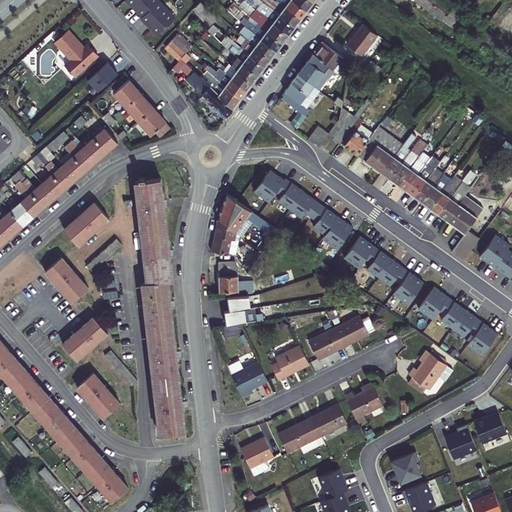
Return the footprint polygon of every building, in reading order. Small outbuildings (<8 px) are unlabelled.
[(136,10),(142,16),(156,2),(154,0),(124,0),(123,1),(130,9),(132,7),(135,11),(136,10)] [(284,6),(277,0),(271,8),(295,27),(301,19),(284,6)] [(307,11),(292,0),(277,0),(284,6),(301,19),(307,11)] [(313,3),(309,0),(292,0),(307,11),(313,3)] [(444,1),(443,0),(424,0),(422,4),(428,9),(434,2),(440,7),(444,1)] [(174,18),(158,1),(141,18),(147,24),(148,23),(151,26),(150,27),(158,35),(174,18)] [(263,2),(263,1),(256,9),(289,35),(295,27),(271,8),(263,2)] [(440,7),(434,2),(428,9),(450,26),(452,24),(460,13),(444,1),(440,7)] [(196,7),(200,11),(211,25),(213,23),(216,20),(201,2),(196,7)] [(511,12),(502,4),(488,21),(499,30),(511,14),(511,12)] [(256,9),(250,16),(258,23),(283,43),(289,35),(256,9)] [(478,26),(460,13),(452,24),(468,37),(472,33),(478,26)] [(283,43),(258,23),(256,26),(244,17),(240,21),(245,25),(277,51),(283,43)] [(419,20),(417,24),(435,38),(437,34),(419,20)] [(377,35),(362,23),(346,44),(361,56),(377,35)] [(271,59),(277,51),(245,25),(243,28),(250,34),(247,39),(271,59)] [(472,33),(479,38),(484,31),(478,26),(472,33)] [(84,47),(68,29),(54,42),(70,60),(66,64),(76,75),(98,56),(88,44),(84,47)] [(493,52),(500,43),(484,31),(479,38),(477,40),(493,52)] [(178,34),(166,47),(179,60),(181,59),(187,52),(192,46),(178,34)] [(265,67),(271,59),(247,39),(241,47),(265,67)] [(315,50),(312,53),(333,70),(336,72),(338,74),(347,62),(322,41),(315,50)] [(243,62),(259,75),(265,67),(241,47),(239,50),(232,45),(229,49),(243,62)] [(312,53),(297,74),(309,82),(311,81),(320,87),(329,75),(333,70),(312,53)] [(234,108),(219,94),(181,59),(179,60),(173,67),(179,73),(182,70),(189,76),(186,79),(227,117),(234,108)] [(370,60),(361,72),(371,80),(380,68),(370,60)] [(117,73),(107,61),(87,79),(98,91),(117,73)] [(237,70),(253,83),(259,75),(243,62),(237,70)] [(224,71),(247,91),(253,83),(237,70),(230,63),(223,71),(224,71)] [(204,73),(211,79),(214,75),(208,69),(204,73)] [(240,99),(247,91),(224,71),(217,78),(217,79),(225,86),(240,99)] [(297,74),(294,79),(284,91),(306,107),(320,87),(311,81),(309,82),(297,74)] [(154,108),(129,80),(113,93),(138,121),(154,108)] [(225,86),(219,94),(234,108),(240,99),(225,86)] [(449,99),(452,94),(444,88),(441,93),(449,99)] [(333,101),(341,106),(342,100),(337,96),(337,97),(327,91),(324,95),(333,101)] [(353,116),(357,119),(368,105),(371,101),(367,98),(353,116)] [(466,108),(459,102),(456,107),(462,112),(466,108)] [(340,142),(357,155),(373,133),(361,124),(373,108),(368,105),(357,119),(354,123),(340,142)] [(333,138),(339,143),(340,142),(354,123),(357,119),(353,116),(341,106),(339,118),(328,133),(333,137),(333,138)] [(166,122),(154,108),(138,121),(150,136),(166,122)] [(473,113),(468,108),(464,114),(469,118),(473,113)] [(291,123),(297,127),(305,116),(299,111),(291,123)] [(102,117),(108,125),(114,120),(108,112),(102,117)] [(79,128),(86,122),(81,116),(74,122),(79,128)] [(391,122),(385,117),(380,124),(385,128),(391,122)] [(373,126),(371,129),(374,131),(378,127),(380,124),(375,120),(372,125),(373,126)] [(490,127),(482,121),(478,126),(486,132),(490,127)] [(317,125),(308,139),(318,147),(328,133),(317,125)] [(0,243),(116,141),(104,127),(79,150),(70,140),(64,146),(72,156),(61,165),(45,147),(32,159),(37,164),(40,162),(51,174),(36,188),(27,178),(22,183),(19,180),(23,177),(18,171),(11,177),(16,183),(14,185),(25,197),(0,218),(0,243)] [(357,155),(381,173),(402,144),(378,127),(374,131),(373,133),(357,155)] [(120,138),(121,139),(127,134),(123,130),(117,135),(120,138)] [(63,132),(48,144),(53,150),(68,137),(63,132)] [(381,173),(389,178),(410,150),(407,148),(416,136),(411,133),(402,144),(381,173)] [(389,178),(397,184),(415,160),(416,159),(419,156),(427,145),(421,141),(423,138),(421,136),(410,150),(389,178)] [(510,150),(511,151),(511,143),(506,139),(502,145),(509,151),(510,150)] [(439,162),(439,163),(446,169),(448,165),(452,161),(444,155),(439,162)] [(431,156),(426,162),(435,168),(439,163),(439,162),(431,156)] [(397,184),(405,190),(418,173),(415,171),(420,164),(415,160),(397,184)] [(405,190),(413,196),(435,168),(426,162),(418,173),(405,190)] [(439,163),(435,168),(442,174),(446,169),(439,163)] [(413,196),(421,202),(442,174),(435,168),(413,196)] [(284,179),(269,169),(253,191),(268,202),(276,191),(282,195),(278,200),(301,218),(305,212),(317,221),(313,226),(324,235),(322,238),(336,249),(352,227),(326,208),(314,200),(314,199),(291,182),(291,183),(285,178),(284,179)] [(421,202),(430,208),(451,180),(442,174),(421,202)] [(430,208),(437,214),(462,181),(454,175),(451,180),(430,208)] [(142,282),(144,306),(157,411),(159,435),(185,432),(168,281),(172,281),(160,178),(145,180),(145,177),(137,177),(138,180),(134,181),(136,199),(125,201),(125,206),(137,204),(146,282),(142,282)] [(470,187),(462,181),(437,214),(446,220),(467,191),(468,190),(470,187)] [(218,215),(217,220),(236,233),(248,215),(275,235),(278,230),(226,193),(223,200),(218,215)] [(483,208),(464,195),(446,220),(464,233),(454,246),(450,251),(462,260),(479,238),(467,230),(483,208)] [(93,202),(63,229),(77,245),(108,218),(93,202)] [(212,242),(210,252),(228,253),(231,239),(238,240),(239,235),(236,233),(217,220),(215,226),(212,242)] [(277,240),(282,233),(278,230),(275,235),(273,237),(277,240)] [(289,238),(282,233),(277,240),(284,245),(289,238)] [(511,279),(511,280),(511,251),(508,249),(510,245),(496,234),(480,256),(506,275),(511,279)] [(374,246),(359,236),(343,257),(358,268),(365,259),(370,263),(366,269),(389,286),(394,280),(399,284),(392,293),(407,304),(423,282),(408,271),(408,272),(402,268),(403,267),(380,250),(379,251),(374,247),(374,246)] [(260,263),(277,240),(273,237),(263,252),(256,260),(260,263)] [(121,245),(116,238),(86,266),(91,271),(121,245)] [(228,253),(235,254),(238,240),(231,239),(228,253)] [(87,288),(60,257),(44,271),(71,302),(87,288)] [(258,267),(260,263),(256,260),(255,261),(253,266),(247,272),(251,277),(258,268),(258,267)] [(218,262),(219,292),(247,291),(247,293),(251,293),(251,290),(253,290),(253,280),(238,281),(237,266),(234,261),(218,262)] [(448,297),(433,287),(417,309),(432,319),(439,310),(445,314),(440,320),(463,337),(468,331),(473,335),(466,345),(481,355),(497,333),(483,323),(482,323),(477,319),(477,318),(454,302),(453,302),(448,298),(448,297)] [(228,311),(224,312),(226,326),(246,323),(244,309),(250,308),(248,296),(227,297),(228,311)] [(334,328),(343,346),(368,334),(368,333),(374,329),(368,316),(361,319),(359,315),(334,328)] [(76,360),(107,333),(93,316),(62,343),(76,360)] [(317,359),(343,346),(334,328),(308,341),(317,359)] [(0,361),(11,353),(0,340),(0,361)] [(271,365),(277,379),(309,364),(300,345),(275,358),(277,362),(271,365)] [(111,350),(105,355),(131,385),(137,380),(111,350)] [(416,369),(414,367),(409,375),(412,377),(426,387),(429,389),(438,376),(444,381),(452,369),(426,350),(421,357),(424,359),(422,362),(416,369)] [(0,372),(41,420),(112,501),(128,487),(68,418),(11,353),(0,361),(0,372)] [(239,361),(227,367),(231,375),(243,370),(239,361)] [(243,370),(231,375),(242,397),(249,394),(247,391),(251,389),(267,380),(258,362),(243,370)] [(119,403),(93,372),(77,386),(104,417),(119,403)] [(426,387),(412,377),(408,383),(422,392),(426,387)] [(366,390),(363,391),(353,396),(351,393),(345,396),(346,399),(356,418),(383,405),(372,383),(365,386),(366,390)] [(337,403),(312,416),(322,435),(347,422),(337,403)] [(506,433),(498,412),(486,417),(485,416),(473,421),(482,443),(506,433)] [(312,416),(277,433),(287,452),(322,435),(312,416)] [(467,427),(446,436),(456,458),(476,449),(467,427)] [(264,436),(241,449),(250,467),(264,460),(274,455),(264,436)] [(31,452),(18,437),(12,441),(25,456),(31,452)] [(412,455),(391,464),(400,486),(421,477),(412,455)] [(264,460),(250,467),(254,475),(266,469),(267,465),(264,460)] [(57,481),(44,466),(38,471),(51,486),(57,481)] [(337,466),(316,475),(326,497),(346,488),(337,466)] [(427,482),(406,491),(414,511),(417,511),(436,504),(427,482)] [(341,491),(320,500),(324,511),(348,511),(343,499),(344,499),(341,491)] [(501,511),(493,492),(470,501),(474,511),(501,511)] [(83,511),(70,497),(65,502),(73,511),(83,511)]
